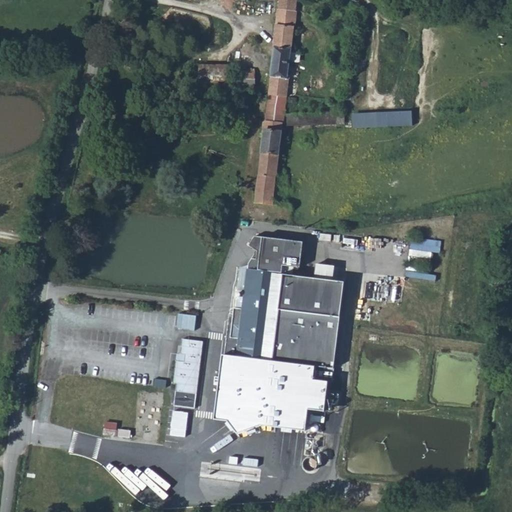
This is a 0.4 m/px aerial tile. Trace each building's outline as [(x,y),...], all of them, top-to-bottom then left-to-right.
[(279,0),(268,96),(287,98),(295,26),(298,0),(279,0)] [(193,68),(191,86),(199,87),(199,95),(227,96),(229,67),(201,65),(201,68),(193,68)] [(237,70),(236,85),(244,86),(244,91),(251,92),(251,86),(255,86),(255,70),(244,69),(242,71),(237,70)] [(287,98),(268,96),(265,121),(263,123),(262,127),(264,132),(256,204),(274,206),(285,114),(287,98)] [(342,114),(289,115),(289,125),(343,125),(344,113),(342,112),(342,114)] [(412,113),(352,116),(353,129),(413,125),(412,113)] [(147,126),(104,129),(104,144),(148,140),(147,126)] [(327,410),(334,382),(347,282),(335,280),(337,266),(319,264),(317,278),(295,275),(296,266),(303,267),(307,242),(258,235),(251,244),(258,250),(257,258),(253,258),(250,262),(249,268),(241,267),(238,289),(246,290),(244,308),(234,307),(233,313),(232,324),(228,323),(219,383),(216,417),(231,420),(241,432),(262,425),(308,430),(310,408),(327,410)] [(413,236),(411,256),(430,258),(431,251),(441,252),(442,239),(413,236)] [(180,312),(178,328),(197,329),(198,314),(180,312)] [(182,338),(180,353),(185,353),(184,360),(175,359),(172,381),(176,382),(172,404),(193,407),(203,341),(182,338)] [(180,353),(176,352),(175,359),(184,360),(185,353),(180,353)]
